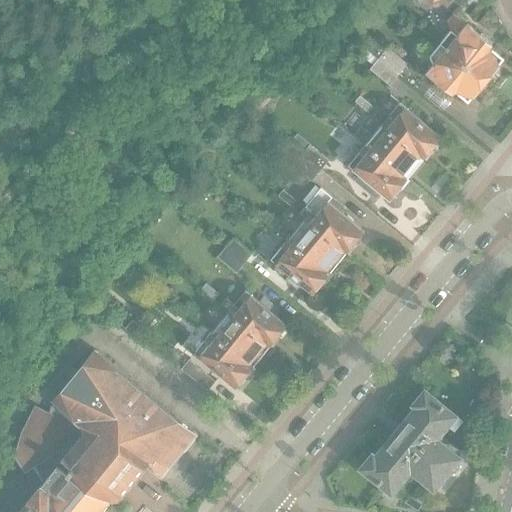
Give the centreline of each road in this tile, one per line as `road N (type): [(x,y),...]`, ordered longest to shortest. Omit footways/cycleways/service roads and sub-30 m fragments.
road 1 (residential): [(268,490),(490,214),(511,200)]
road 2 (unknown): [(0,191),(98,83),(199,0)]
